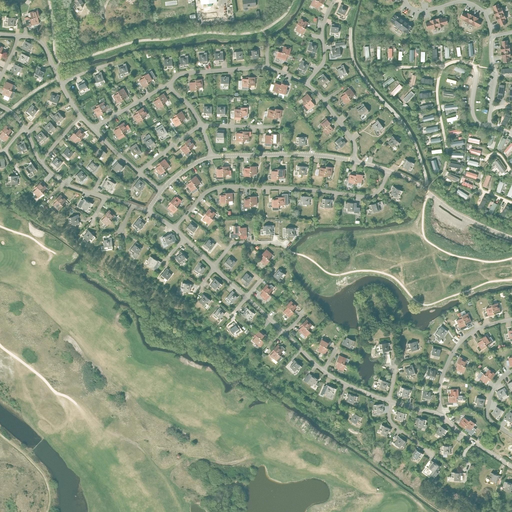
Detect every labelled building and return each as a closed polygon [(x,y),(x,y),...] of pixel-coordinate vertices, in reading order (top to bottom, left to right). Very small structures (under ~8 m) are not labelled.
[(323,4),(315,0),(313,0),(311,5),(318,9),(320,5),(321,6),(323,4)] [(341,4),(336,14),(341,16),(342,14),(344,15),(347,9),(342,7),(343,5),(341,4)] [(501,26),(507,24),(505,19),(506,19),(502,8),(500,8),(498,4),(493,6),(495,11),(493,11),(498,22),(499,22),(501,26)] [(29,17),(30,19),(39,17),(38,10),(30,13),(27,13),(29,17)] [(475,25),(479,27),(481,22),(477,20),(478,18),(467,13),(467,14),(462,12),(460,17),(464,20),(463,21),(474,26),(475,25)] [(408,34),(412,27),(408,25),(409,24),(399,17),(395,15),(390,21),(394,24),(393,24),(403,32),(404,31),(408,34)] [(6,17),(5,22),(8,23),(7,26),(14,26),(14,21),(16,21),(16,18),(6,17)] [(39,17),(30,19),(25,21),(27,27),(31,25),(39,23),(38,20),(40,19),(39,17)] [(300,18),(297,24),(306,29),(307,27),(305,26),(307,23),(300,18)] [(443,25),(447,24),(446,18),(441,19),(441,18),(429,21),(430,22),(425,23),(427,29),(431,28),(432,29),(443,26),(443,25)] [(306,29),(297,24),(296,26),(297,27),(295,30),(302,35),(306,29)] [(331,24),(330,35),(335,35),(335,33),(338,33),(339,27),(334,26),(334,24),(331,24)] [(25,41),(22,48),(28,51),(29,48),(31,49),(33,45),(25,41)] [(504,62),(510,62),(509,57),(511,57),(510,45),(508,45),(508,41),(502,41),(502,46),(501,46),(502,58),(503,58),(504,62)] [(309,42),(306,52),(311,54),(312,51),(315,52),(317,46),(312,44),(312,43),(309,42)] [(335,48),(331,48),(332,55),(335,54),(335,57),(340,56),(339,46),(345,45),(344,42),(335,43),(335,48)] [(281,50),(280,52),(289,55),(291,49),(283,46),(282,50),(281,50)] [(258,50),(249,51),(250,56),(252,56),(252,59),(259,58),(258,50)] [(220,53),(215,54),(215,60),(218,60),(218,62),(223,62),(222,51),(220,51),(220,53)] [(242,51),(233,52),(234,57),(236,57),(236,60),(243,59),(242,51)] [(289,55),(280,52),(278,52),(276,58),(286,61),(287,57),(288,57),(289,55)] [(21,53),(18,61),(24,63),(25,61),(27,62),(29,57),(21,53)] [(204,55),(199,55),(199,62),(202,61),(202,64),(207,63),(206,53),(204,53),(204,55)] [(185,58),(180,58),(180,65),(183,64),(184,67),(189,66),(188,56),(185,56),(185,58)] [(169,59),(164,60),(164,66),(167,66),(167,68),(173,68),(172,57),(169,57),(169,59)] [(302,60),(297,70),(302,72),(303,70),(305,71),(308,65),(303,63),(304,61),(302,60)] [(123,66),(118,68),(120,74),(123,73),(124,75),(129,74),(126,63),(123,64),(123,66)] [(14,64),(11,71),(17,74),(18,72),(20,73),(22,68),(14,64)] [(341,68),(336,70),(339,76),(342,75),(343,77),(348,75),(343,65),(341,66),(341,68)] [(38,66),(34,76),(38,78),(39,76),(42,77),(45,71),(40,69),(41,67),(38,66)] [(152,71),(144,76),(149,84),(151,83),(150,81),(156,78),(152,71)] [(99,75),(94,77),(96,83),(99,82),(100,84),(105,82),(101,72),(99,73),(99,75)] [(322,77),(318,81),(322,85),(325,83),(326,85),(330,82),(323,74),(321,76),(322,77)] [(149,84),(144,76),(141,77),(142,79),(139,80),(143,87),(149,84)] [(221,77),(221,83),(223,83),(223,86),(229,86),(229,77),(221,77)] [(82,83),(77,85),(80,91),(83,90),(84,92),(88,89),(84,80),(81,81),(82,83)] [(3,87),(12,92),(12,91),(13,89),(12,88),(13,85),(6,82),(3,87)] [(279,93),(281,83),(279,82),(278,84),(275,83),(272,91),(279,93)] [(281,83),(279,93),(285,95),(285,93),(287,94),(288,90),(286,89),(288,85),(284,84),(285,82),(282,82),(281,83)] [(12,91),(12,92),(3,87),(2,90),(4,91),(2,94),(12,98),(15,92),(12,91)] [(123,88),(118,91),(123,100),(125,99),(124,97),(127,95),(123,88)] [(345,92),(350,100),(353,98),(352,97),(355,95),(350,88),(345,92)] [(123,100),(118,91),(115,93),(116,94),(113,96),(117,103),(123,100)] [(350,100),(345,92),(342,94),(344,95),(340,97),(345,104),(350,100)] [(163,93),(158,97),(163,105),(166,104),(165,102),(168,100),(163,93)] [(51,94),(49,101),(52,102),(51,104),(56,105),(60,95),(57,94),(57,96),(51,94)] [(304,105),(312,99),(307,94),(301,99),(304,102),(302,103),(304,105)] [(163,105),(158,97),(156,98),(157,100),(154,102),(158,109),(163,105)] [(304,105),(302,107),(306,112),(308,110),(314,105),(312,102),(313,101),(312,99),(304,105)] [(98,105),(103,113),(105,112),(105,111),(108,109),(104,102),(98,105)] [(362,107),(357,110),(361,115),(364,113),(365,115),(369,112),(363,104),(360,105),(362,107)] [(32,105),(25,113),(29,116),(30,114),(33,116),(37,111),(33,108),(34,107),(32,105)] [(103,113),(98,105),(96,106),(97,108),(94,110),(98,117),(103,113)] [(204,106),(203,113),(206,113),(206,115),(212,116),(212,107),(204,106)] [(217,107),(217,114),(220,114),(220,116),(225,116),(225,107),(217,107)] [(143,108),(138,111),(143,119),(145,118),(144,116),(147,114),(143,108)] [(267,117),(273,119),(275,109),(273,108),(272,110),(269,109),(267,117)] [(275,109),(273,119),(276,119),(276,117),(280,118),(282,110),(275,109)] [(143,119),(138,111),(135,112),(136,114),(133,116),(137,123),(143,119)] [(181,111),(176,115),(181,123),(184,121),(183,120),(186,118),(181,111)] [(58,112),(52,117),(57,122),(59,120),(60,122),(64,119),(58,112)] [(181,123),(176,115),(174,116),(175,117),(172,120),(176,126),(181,123)] [(323,130),(330,123),(326,118),(320,124),(322,126),(321,128),(323,130)] [(376,123),(372,126),(376,131),(378,129),(379,131),(383,128),(377,120),(375,121),(376,123)] [(50,122),(44,127),(48,132),(50,130),(52,132),(56,128),(50,122)] [(124,122),(118,126),(123,134),(126,133),(125,131),(128,129),(130,128),(128,125),(126,126),(124,122)] [(332,125),(330,123),(323,130),(327,135),(333,129),(331,126),(332,125)] [(6,125),(2,130),(9,137),(11,135),(9,133),(12,130),(6,125)] [(162,125),(155,129),(156,131),(160,136),(163,135),(164,137),(168,134),(163,126),(162,125)] [(123,134),(118,126),(116,127),(117,129),(114,131),(119,139),(125,136),(123,134)] [(75,131),(74,133),(81,139),(85,135),(79,129),(77,132),(75,131)] [(9,137),(2,130),(0,131),(0,132),(1,133),(0,134),(0,137),(5,141),(9,137)] [(216,130),(216,137),(219,137),(219,139),(224,140),(224,131),(216,130)] [(41,132),(35,137),(40,142),(42,140),(44,142),(47,138),(41,132)] [(81,139),(74,133),(69,138),(75,143),(78,140),(79,141),(81,139)] [(146,138),(143,140),(144,141),(147,147),(150,145),(151,147),(155,144),(151,137),(149,134),(145,137),(146,138)] [(342,136),(334,143),(337,147),(339,145),(341,148),(346,143),(342,139),(344,138),(342,136)] [(391,139),(388,143),(392,148),(394,146),(396,147),(400,144),(392,136),(390,138),(391,139)] [(307,137),(296,137),(296,142),(299,142),(299,145),(305,145),(305,140),(307,140),(307,137)] [(189,139),(184,143),(190,151),(192,149),(191,147),(194,145),(189,139)] [(22,144),(17,146),(19,152),(22,151),(23,153),(28,151),(24,141),(21,142),(22,144)] [(188,152),(190,151),(184,143),(182,144),(183,146),(180,148),(185,154),(187,157),(190,155),(188,152)] [(129,148),(130,150),(134,155),(136,154),(138,156),(142,153),(137,145),(136,144),(129,148)] [(67,148),(62,155),(65,158),(67,156),(69,158),(73,153),(67,148)] [(100,148),(94,154),(99,158),(101,156),(103,157),(106,154),(100,148)] [(56,158),(50,164),(54,168),(56,166),(58,168),(62,163),(56,158)] [(164,159),(159,163),(165,171),(167,169),(166,168),(169,165),(164,159)] [(405,162),(402,167),(408,170),(410,167),(412,168),(414,164),(405,159),(403,161),(405,162)] [(92,161),(87,168),(90,171),(92,169),(94,171),(98,166),(92,161)] [(30,165),(25,168),(29,173),(31,172),(33,173),(37,170),(31,162),(28,163),(30,165)] [(117,162),(111,168),(117,172),(119,170),(120,171),(124,167),(117,162)] [(165,171),(159,163),(157,165),(158,166),(155,168),(160,174),(158,176),(160,179),(165,175),(163,173),(165,171)] [(229,166),(222,167),(223,177),(226,176),(226,175),(229,174),(231,174),(231,170),(229,170),(229,166)] [(297,166),(296,171),(299,171),(298,174),(305,175),(305,170),(307,170),(308,167),(297,166)] [(82,171),(75,176),(78,180),(80,179),(82,181),(87,177),(82,171)] [(354,184),(356,174),(354,173),(353,175),(350,175),(348,182),(354,184)] [(363,175),(356,174),(354,184),(357,184),(357,182),(361,183),(363,175)] [(19,176),(8,176),(9,182),(11,181),(11,184),(18,184),(17,179),(19,179),(19,176)] [(191,180),(196,188),(198,186),(197,185),(201,182),(196,176),(191,180)] [(107,179),(105,183),(104,182),(101,187),(105,189),(106,188),(109,190),(111,187),(113,188),(115,184),(107,179)] [(138,180),(133,187),(137,191),(138,189),(140,191),(144,185),(145,184),(140,180),(139,181),(138,180)] [(189,183),(186,185),(191,191),(193,193),(198,190),(196,188),(191,180),(188,181),(189,183)] [(41,182),(36,186),(43,193),(45,192),(44,190),(47,188),(41,182)] [(43,193),(36,186),(34,188),(36,189),(33,192),(39,198),(43,193)] [(393,190),(390,194),(396,197),(398,195),(400,196),(402,191),(393,186),(391,189),(393,190)] [(56,199),(63,206),(65,204),(63,203),(66,200),(61,194),(56,199)] [(282,197),(278,197),(279,205),(288,205),(288,194),(282,194),(282,197)] [(301,196),(301,201),(303,201),(303,204),(309,205),(310,199),(311,200),(312,197),(301,196)] [(174,197),(170,202),(178,208),(179,206),(178,205),(180,202),(182,201),(177,197),(176,198),(174,197)] [(251,207),(250,197),(247,197),(248,199),(244,199),(244,204),(241,204),(241,209),(244,209),(244,207),(251,207)] [(63,206),(56,199),(54,201),(55,202),(53,205),(58,211),(63,206)] [(83,199),(82,201),(81,200),(78,206),(81,208),(81,207),(87,210),(88,207),(90,208),(93,204),(83,199)] [(322,199),(322,204),(324,204),(324,207),(331,208),(331,202),(333,203),(333,200),(322,199)] [(170,205),(167,208),(173,213),(178,208),(170,202),(168,204),(170,205)] [(379,202),(369,205),(370,210),(372,210),(373,212),(379,211),(378,205),(380,205),(379,202)] [(345,203),(345,208),(347,208),(347,211),(354,211),(354,213),(359,213),(359,208),(356,208),(356,203),(345,203)] [(209,208),(205,213),(213,220),(214,217),(213,216),(215,213),(209,208)] [(109,210),(105,214),(112,221),(113,219),(112,218),(115,215),(109,210)] [(213,220),(205,213),(203,216),(205,217),(203,220),(209,225),(213,220)] [(112,221),(105,214),(103,216),(104,217),(101,220),(107,226),(112,221)] [(78,215),(68,218),(70,223),(72,222),(73,225),(79,223),(77,218),(79,217),(78,215)] [(140,218),(133,226),(136,229),(138,227),(140,229),(145,224),(140,221),(142,219),(140,218)] [(191,222),(186,229),(190,232),(191,230),(194,232),(198,227),(191,222)] [(238,236),(240,236),(240,226),(233,226),(234,234),(231,234),(231,238),(238,238),(238,236)] [(274,226),(263,226),(263,231),(266,231),(266,234),(272,234),(272,228),(274,228),(274,226)] [(296,228),(285,228),(286,233),(288,233),(288,236),(295,236),(294,231),(296,231),(296,228)] [(87,233),(83,237),(88,241),(90,239),(91,241),(95,237),(87,230),(85,231),(87,233)] [(172,233),(162,238),(164,242),(163,243),(164,245),(167,244),(173,242),(177,240),(174,235),(173,236),(172,233)] [(109,240),(103,240),(104,247),(107,247),(107,249),(113,248),(111,238),(109,238),(109,240)] [(209,239),(203,246),(207,249),(208,248),(211,250),(215,245),(209,239)] [(136,242),(129,250),(133,254),(135,252),(137,254),(141,249),(137,245),(138,244),(136,242)] [(262,254),(269,261),(271,259),(270,257),(272,255),(266,249),(262,254)] [(179,254),(175,258),(179,263),(182,261),(183,263),(187,260),(181,251),(178,253),(179,254)] [(269,261),(262,254),(260,256),(262,257),(259,260),(265,265),(269,261)] [(150,256),(148,261),(150,262),(148,265),(153,268),(157,270),(159,265),(158,264),(160,262),(158,261),(150,256)] [(230,257),(224,264),(228,267),(229,265),(231,267),(236,262),(230,257)] [(199,262),(193,271),(198,274),(199,272),(201,274),(205,268),(200,265),(201,264),(199,262)] [(167,268),(160,276),(163,280),(165,278),(167,280),(172,275),(167,271),(169,270),(167,268)] [(278,269),(273,275),(278,280),(280,277),(282,279),(285,275),(278,269)] [(246,273),(240,280),(244,283),(246,281),(248,283),(252,278),(246,273)] [(213,281),(210,285),(215,289),(217,287),(219,289),(222,285),(214,278),(212,280),(213,281)] [(182,283),(181,288),(183,288),(183,291),(189,292),(190,287),(192,287),(192,285),(182,283)] [(266,284),(262,289),(270,295),(272,293),(270,292),(273,289),(274,287),(271,285),(269,287),(266,284)] [(270,295),(262,289),(261,291),(262,292),(260,295),(266,300),(270,295)] [(232,291),(225,299),(229,302),(230,300),(233,303),(237,298),(233,294),(234,293),(232,291)] [(202,297),(199,301),(204,306),(206,303),(207,305),(211,301),(202,294),(201,296),(202,297)] [(291,301),(286,305),(293,312),(295,310),(294,309),(297,306),(291,301)] [(492,305),(495,314),(497,314),(501,313),(500,311),(498,303),(492,305)] [(293,312),(286,305),(284,307),(286,309),(283,311),(289,317),(293,312)] [(495,314),(492,305),(489,306),(490,307),(486,308),(489,316),(495,314)] [(219,307),(212,315),(216,319),(218,317),(220,319),(224,314),(220,310),(221,309),(219,307)] [(246,310),(242,315),(248,319),(249,316),(251,318),(254,314),(246,307),(244,309),(246,310)] [(466,325),(467,327),(468,327),(467,324),(472,322),(467,313),(461,316),(466,325)] [(461,330),(467,327),(466,325),(461,316),(459,317),(460,319),(456,321),(460,328),(461,330)] [(306,319),(302,324),(309,331),(311,329),(309,328),(312,325),(306,319)] [(233,325),(228,328),(232,334),(235,332),(236,334),(240,331),(234,322),(232,324),(233,325)] [(309,331),(302,324),(300,326),(301,327),(298,330),(306,337),(310,332),(309,331)] [(441,326),(435,335),(439,338),(440,336),(442,338),(446,333),(448,331),(444,329),(443,329),(443,328),(441,326)] [(255,334),(262,341),(264,339),(263,337),(265,334),(259,329),(255,334)] [(264,342),(262,341),(255,334),(253,336),(254,338),(252,341),(260,347),(264,342)] [(487,335),(482,338),(487,346),(489,345),(494,342),(491,337),(489,338),(487,335)] [(322,338),(319,344),(328,349),(329,346),(329,347),(331,343),(322,338)] [(343,340),(342,344),(343,345),(349,348),(350,345),(353,346),(355,341),(346,338),(345,341),(343,340)] [(487,346),(482,338),(480,340),(481,341),(477,343),(482,350),(487,346)] [(417,341),(407,344),(408,349),(410,348),(411,351),(417,350),(416,344),(418,344),(417,341)] [(379,346),(375,347),(376,353),(389,351),(388,346),(390,345),(390,343),(379,344),(379,346)] [(328,349),(319,344),(318,346),(319,347),(317,350),(324,354),(328,349)] [(273,349),(280,356),(282,354),(281,352),(285,348),(282,346),(281,347),(277,345),(273,349)] [(432,348),(431,354),(434,355),(433,357),(438,359),(440,350),(432,348)] [(280,356),(273,349),(271,351),(273,352),(270,355),(276,361),(278,362),(282,358),(280,356)] [(336,361),(345,365),(346,362),(345,362),(346,358),(339,355),(336,361)] [(460,357),(457,362),(465,367),(467,365),(465,364),(467,361),(460,357)] [(293,363),(290,367),(294,371),(296,369),(298,371),(302,367),(294,360),(292,362),(293,363)] [(345,365),(336,361),(335,363),(337,364),(335,368),(343,371),(345,365)] [(465,367),(457,362),(455,365),(457,366),(455,369),(462,373),(465,367)] [(410,367),(405,369),(407,375),(410,374),(411,376),(415,375),(412,365),(409,366),(410,367)] [(428,368),(426,375),(429,375),(428,379),(433,380),(435,370),(428,368)] [(484,373),(492,379),(495,374),(489,369),(487,372),(485,371),(484,373)] [(492,379),(484,373),(480,379),(487,383),(489,380),(490,381),(492,379)] [(306,375),(303,380),(311,385),(313,383),(315,384),(319,387),(320,385),(316,382),(318,380),(309,374),(307,376),(306,375)] [(379,379),(377,384),(380,385),(378,388),(385,390),(387,385),(388,386),(389,383),(379,379)] [(323,386),(320,394),(322,395),(323,394),(324,394),(325,393),(330,396),(332,393),(334,394),(336,389),(326,385),(325,387),(323,386)] [(401,387),(399,392),(402,393),(401,396),(407,397),(409,392),(410,393),(411,390),(401,387)] [(504,388),(496,392),(499,398),(502,397),(503,399),(508,396),(505,391),(506,391),(505,388),(504,388)] [(423,389),(421,399),(426,400),(426,398),(429,399),(430,392),(425,391),(426,389),(423,389)] [(348,396),(346,402),(353,404),(354,401),(356,402),(357,397),(347,393),(346,396),(348,396)] [(458,396),(448,396),(448,402),(447,402),(447,405),(453,405),(453,402),(456,402),(456,398),(458,398),(458,396)] [(476,397),(475,402),(477,403),(477,406),(483,407),(485,399),(476,397)] [(384,404),(373,405),(374,410),(376,410),(377,413),(383,412),(383,407),(384,407),(384,404)] [(496,406),(492,413),(497,417),(499,414),(501,416),(504,411),(496,406)] [(396,411),(395,413),(397,414),(396,419),(402,421),(403,418),(405,419),(407,414),(396,411)] [(353,416),(350,421),(356,424),(357,421),(359,422),(362,418),(352,413),(351,415),(353,416)] [(416,417),(415,420),(417,420),(415,426),(422,427),(423,425),(425,425),(426,420),(416,417)] [(459,424),(464,428),(470,420),(468,418),(467,420),(464,417),(459,424)] [(470,420),(464,428),(466,429),(467,428),(470,430),(475,424),(470,420)] [(381,425),(379,430),(381,431),(380,433),(386,436),(388,431),(390,432),(391,429),(381,425)] [(438,428),(435,432),(440,436),(442,434),(444,435),(447,431),(438,425),(437,427),(438,428)] [(397,439),(394,443),(399,447),(401,445),(403,446),(406,442),(398,436),(396,438),(397,439)] [(440,446),(440,451),(443,451),(443,454),(449,454),(450,449),(451,449),(452,446),(440,446)] [(414,451),(411,456),(416,460),(418,457),(420,459),(423,454),(414,448),(413,450),(414,451)] [(431,464),(428,468),(432,471),(432,472),(431,474),(434,477),(438,472),(437,471),(440,467),(431,460),(429,463),(431,464)] [(451,472),(451,477),(453,477),(453,480),(460,481),(460,475),(462,475),(462,473),(451,472)] [(491,473),(489,477),(491,478),(490,481),(497,483),(498,478),(500,479),(501,476),(491,473)] [(511,483),(505,481),(503,486),(505,487),(504,490),(510,492),(511,487),(511,483)]
